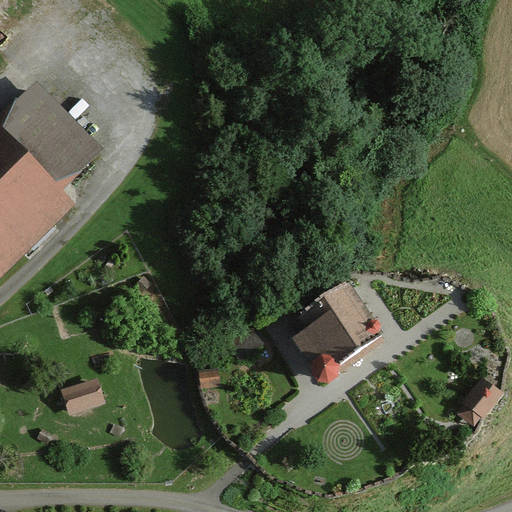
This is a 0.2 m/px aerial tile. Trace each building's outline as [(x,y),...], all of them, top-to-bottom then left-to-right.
[(0,117),(0,274),(70,209),(62,200),(110,156),(40,81),(1,118),(0,117)] [(362,285),(296,323),(329,382),(396,343),(362,285)] [(269,347),(259,331),(234,349),(245,364),(269,347)] [(223,390),(222,372),(205,374),(207,393),(223,390)] [(511,394),(491,380),(467,416),(487,430),(511,394)] [(97,383),(64,391),(73,414),(103,407),(97,383)]
